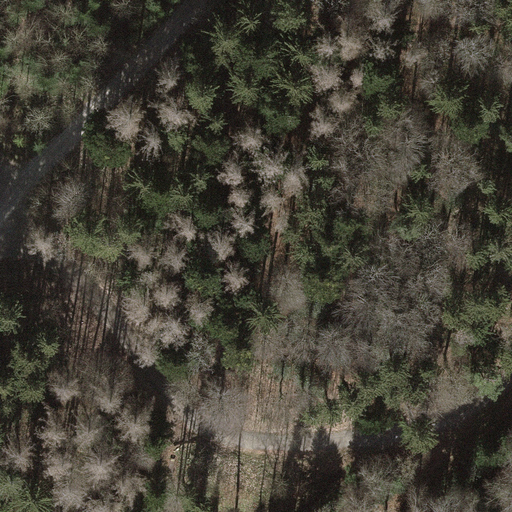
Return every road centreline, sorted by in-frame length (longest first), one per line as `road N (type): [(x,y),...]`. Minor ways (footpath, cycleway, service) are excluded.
road 1 (track): [(4,210),(179,407),(222,435),(281,447),(351,440),(422,422),(511,381)]
road 2 (track): [(4,210),(198,0)]
road 3 (track): [(179,407),(112,511)]
